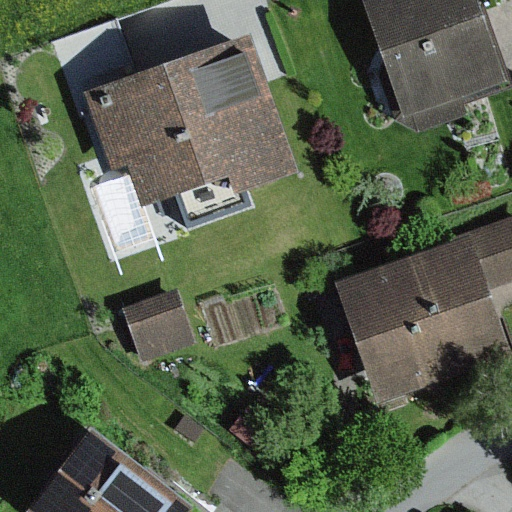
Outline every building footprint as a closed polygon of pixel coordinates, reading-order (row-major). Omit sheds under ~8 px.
[(511,65),(489,0),(371,0),(411,113),(511,77),(511,65)] [(259,27),(102,85),(148,211),(306,154),(259,27)] [(511,218),(344,281),(385,389),(511,341),(511,323),(502,298),(511,294),(511,218)] [(185,280),(137,297),(158,356),(206,338),(185,280)] [(187,511),(194,503),(95,429),(34,509),(37,511),(187,511)]
